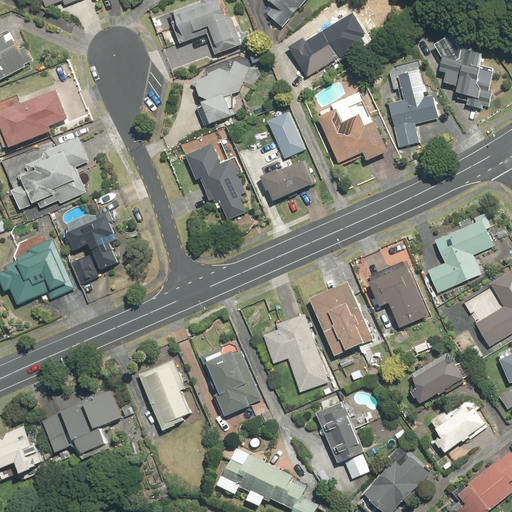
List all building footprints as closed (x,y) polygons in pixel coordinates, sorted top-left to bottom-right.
[(43,0),(49,12),(80,0),(43,0)] [(197,0),(170,10),(182,44),(208,35),(216,55),(243,45),(233,16),(228,18),(221,0),(197,0)] [(268,14),(284,27),(307,0),(270,0),(276,5),(268,14)] [(292,51),(308,78),(362,46),(346,19),(292,51)] [(11,29),(0,35),(0,80),(30,65),(11,29)] [(468,106),(486,110),(495,69),(481,66),(484,53),(463,49),(460,61),(445,58),(442,72),(447,73),(445,83),(460,86),(459,94),(470,96),(468,106)] [(195,80),(213,125),(235,116),(227,97),(242,91),(251,68),(237,62),(232,72),(222,69),(195,80)] [(390,104),(400,147),(421,142),(417,124),(439,119),(434,96),(427,97),(421,71),(400,76),(406,101),(390,104)] [(59,91),(0,112),(0,122),(9,147),(52,131),(50,126),(69,119),(59,91)] [(290,108),(269,118),(287,156),(308,147),(290,108)] [(339,110),(320,118),(340,164),(365,153),(369,161),(389,152),(377,123),(367,127),(362,116),(345,123),(339,110)] [(14,191),(22,210),(39,203),(42,211),(87,193),(77,167),(90,161),(81,138),(46,152),(47,157),(27,165),(30,172),(20,176),(24,187),(14,191)] [(214,145),(189,156),(211,207),(221,203),(229,221),(248,213),(241,195),(247,193),(232,159),(222,163),(214,145)] [(306,160),(262,177),(273,202),(316,184),(306,160)] [(110,217),(68,234),(74,250),(91,243),(102,270),(120,263),(112,243),(119,240),(110,217)] [(484,220),(436,240),(446,263),(429,270),(439,293),(483,274),(475,256),(495,247),(484,220)] [(12,290),(18,305),(49,293),(52,299),(76,289),(56,238),(17,254),(20,261),(8,265),(10,269),(0,273),(0,276),(6,292),(12,290)] [(371,282),(382,307),(391,304),(402,329),(432,316),(410,265),(371,282)] [(477,324),(491,347),(511,333),(511,271),(492,284),(505,307),(477,324)] [(350,282),(312,299),(337,356),(375,339),(350,282)] [(302,392),(329,382),(304,315),(277,325),(279,330),(264,336),(275,364),(290,359),(302,392)] [(204,363),(227,416),(264,400),(242,348),(204,363)] [(511,355),(501,360),(511,384),(511,383),(511,355)] [(446,357),(407,379),(422,404),(466,379),(456,360),(450,363),(446,357)] [(174,360),(139,375),(164,431),(194,418),(182,391),(187,389),(174,360)] [(112,389),(62,410),(82,456),(108,445),(100,428),(124,417),(112,389)] [(511,394),(509,390),(500,397),(510,410),(511,408),(511,394)] [(345,401),(318,412),(339,463),(366,452),(345,401)] [(432,432),(447,453),(488,424),(474,403),(432,432)] [(45,464),(28,425),(0,436),(0,469),(18,462),(23,474),(45,464)] [(237,449),(223,479),(294,511),(293,511),(315,511),(319,505),(302,498),(306,489),(290,482),(293,475),(237,449)] [(511,454),(510,452),(459,494),(467,504),(457,511),(488,511),(511,492),(511,485),(510,483),(511,481),(511,454)] [(364,454),(346,461),(353,480),(372,472),(364,454)] [(366,494),(385,511),(396,511),(432,474),(413,455),(402,466),(397,461),(366,494)] [(342,479),(334,483),(342,501),(351,497),(342,479)]
